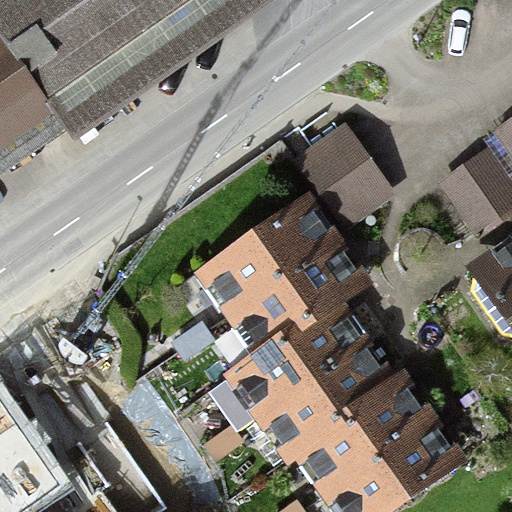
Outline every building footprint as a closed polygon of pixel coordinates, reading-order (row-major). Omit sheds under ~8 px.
[(0,135),(193,0),(0,0),(0,38),(2,41),(0,41),(0,135)] [(344,230),(399,196),(354,123),(299,156),(344,230)] [(511,129),(502,136),(511,150),(511,129)] [(511,186),(493,158),(447,188),(476,231),(511,207),(511,186)] [(210,268),(239,309),(329,247),(300,206),(210,268)] [(239,309),(267,350),(331,306),(357,288),(329,247),(239,309)] [(511,254),(465,287),(504,343),(511,337),(511,254)] [(236,432),(267,411),(359,347),(331,306),(267,350),(207,391),(236,432)] [(0,471),(113,397),(55,308),(0,344),(0,471)] [(296,451),(304,446),(388,388),(359,347),(267,411),(296,451)] [(304,446),(332,486),(425,422),(397,382),(388,388),(304,446)] [(385,511),(454,465),(425,422),(332,486),(349,511),(385,511)]
